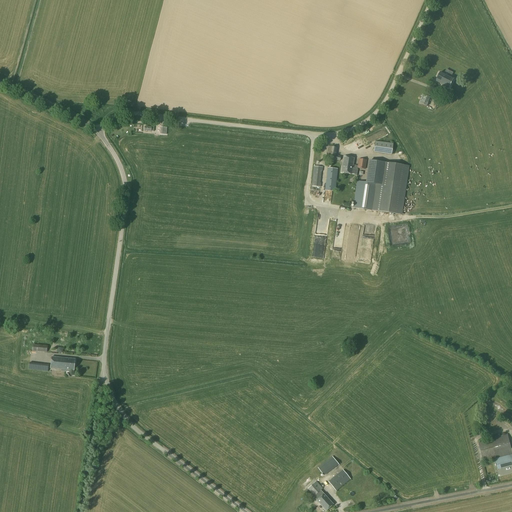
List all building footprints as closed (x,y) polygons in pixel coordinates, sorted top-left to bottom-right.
[(450,87),(454,79),(440,73),(436,81),(450,87)] [(427,107),(431,97),(422,95),(419,104),(427,107)] [(373,153),(391,156),(393,144),(375,141),(373,153)] [(337,148),(329,147),(328,159),(335,160),(340,161),(341,157),(336,156),(337,148)] [(343,157),(342,165),(341,173),(352,175),(352,174),(357,175),(358,170),(357,169),(357,168),(365,169),(367,160),(359,159),(358,166),(353,165),(354,159),(343,157)] [(369,160),(365,183),(357,182),(353,209),(402,215),(409,166),(369,160)] [(323,167),(314,167),(311,187),(321,188),(323,167)] [(327,168),(325,191),(335,192),(338,169),(327,168)] [(47,346),(33,344),(32,351),(47,353),(47,346)] [(51,357),(50,369),(69,370),(69,376),(73,376),(74,371),(75,359),(51,357)] [(29,363),(29,369),(48,372),(49,365),(29,363)] [(507,434),(478,442),(483,462),(511,454),(497,459),(499,469),(507,467),(511,465),(511,448),(511,449),(507,434)] [(333,456),(318,467),(324,476),(339,465),(333,456)] [(328,482),(336,492),(351,480),(343,470),(328,482)] [(326,511),(333,505),(324,494),(316,501),(326,511)]
